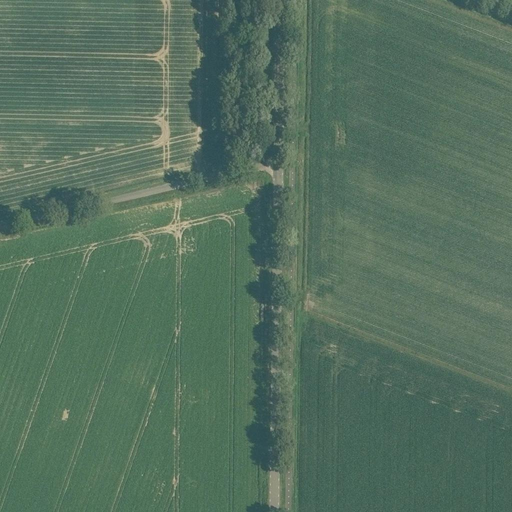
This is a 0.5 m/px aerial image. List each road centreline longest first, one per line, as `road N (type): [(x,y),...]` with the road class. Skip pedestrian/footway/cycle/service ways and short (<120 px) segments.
road 1 (unclassified): [(273,511),(277,160)]
road 2 (unclassified): [(277,160),(0,224)]
road 3 (unclassified): [(277,160),(279,0)]
